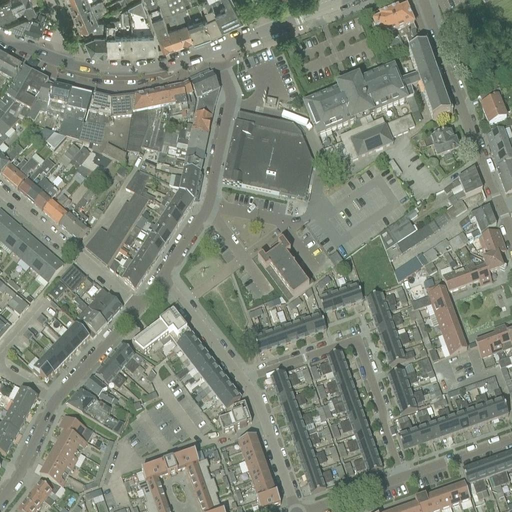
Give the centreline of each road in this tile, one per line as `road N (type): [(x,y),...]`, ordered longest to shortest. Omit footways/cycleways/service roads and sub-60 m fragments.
road 1 (residential): [(402,476),(352,340),(238,375)]
road 2 (residential): [(511,239),(423,0)]
road 3 (residential): [(157,277),(204,205),(226,83),(213,49)]
road 4 (residential): [(136,308),(0,192)]
road 5 (residential): [(49,58),(48,71),(65,80),(117,90),(178,78),(177,62)]
road 6 (residential): [(294,511),(253,395),(238,375)]
road 7 (residential): [(49,58),(125,71),(177,62)]
road 8 (residential): [(238,375),(157,277)]
road 9 (residential): [(55,400),(136,308)]
